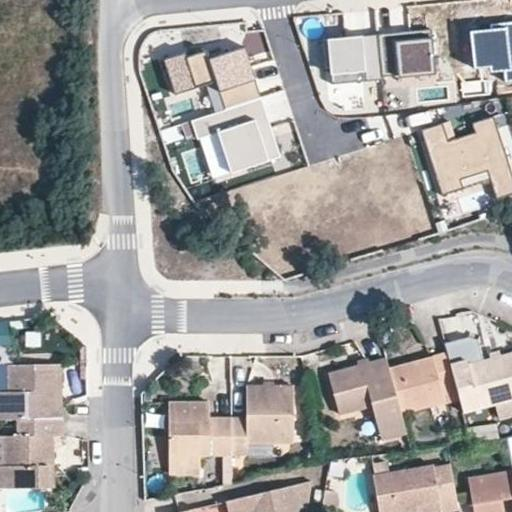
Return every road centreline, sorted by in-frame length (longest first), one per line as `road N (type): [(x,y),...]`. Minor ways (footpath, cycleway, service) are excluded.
road 1 (residential): [(117,308),(295,314),(459,274),(492,270),(511,278)]
road 2 (residential): [(118,283),(112,2)]
road 3 (residential): [(117,308),(119,511)]
